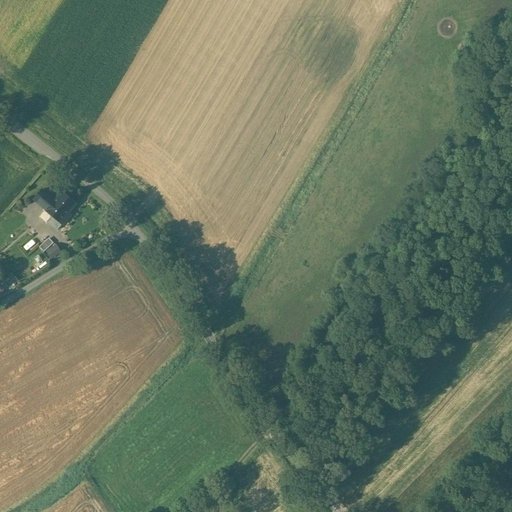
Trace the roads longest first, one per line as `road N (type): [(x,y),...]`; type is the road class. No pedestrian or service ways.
road 1 (unclassified): [(132,226),(255,416),(336,511)]
road 2 (unclassified): [(0,114),(132,226)]
road 3 (unclassified): [(0,302),(132,226)]
